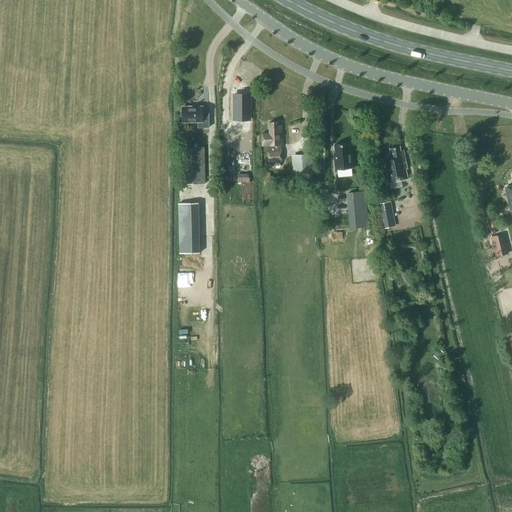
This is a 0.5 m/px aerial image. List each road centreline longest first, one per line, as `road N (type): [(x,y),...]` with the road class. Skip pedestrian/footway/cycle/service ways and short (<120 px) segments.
road 1 (unclassified): [(235,0),(344,63),(511,103)]
road 2 (primary): [(511,70),(376,38),(288,0)]
road 3 (unclassified): [(335,0),(511,50)]
